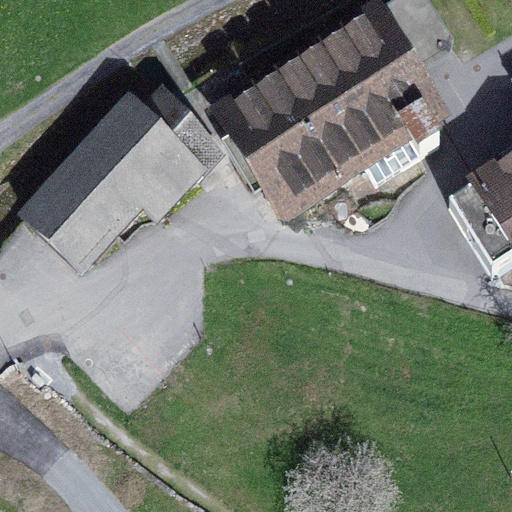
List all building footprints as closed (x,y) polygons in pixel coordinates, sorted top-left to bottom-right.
[(420,0),(410,0),(375,22),(403,67),(446,40),(420,0)] [(428,131),(439,125),(403,67),(375,22),(221,117),(285,220),(364,171),(376,189),(439,150),(428,131)] [(188,177),(213,154),(167,105),(136,123),(127,116),(30,221),(81,272),(138,212),(156,228),(197,185),(188,177)] [(511,157),(474,182),(480,192),(511,172),(511,157)] [(511,267),(511,172),(480,192),(450,211),(492,280),(511,267)]
